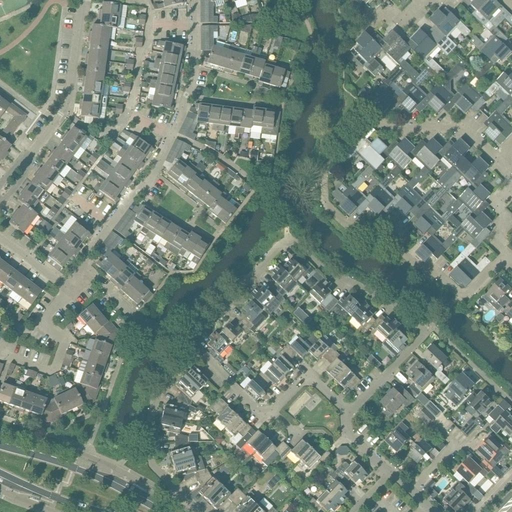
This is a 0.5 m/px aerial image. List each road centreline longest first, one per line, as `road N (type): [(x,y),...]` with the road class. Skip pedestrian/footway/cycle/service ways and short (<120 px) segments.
road 1 (residential): [(505,258),(469,293),(459,293),(386,235),(351,227),(323,203),(322,170),(371,123),(457,126),(496,161)]
road 2 (residential): [(345,410),(423,329),(287,238),(189,341)]
road 3 (residential): [(78,268),(153,171),(188,96),(194,0)]
road 4 (residential): [(200,511),(151,465),(145,438),(157,390),(189,341)]
road 5 (secondary): [(161,511),(93,475),(0,446)]
road 6 (residential): [(29,153),(68,103),(84,0)]
road 7 (residential): [(0,357),(56,368),(63,342),(41,324),(67,288)]
